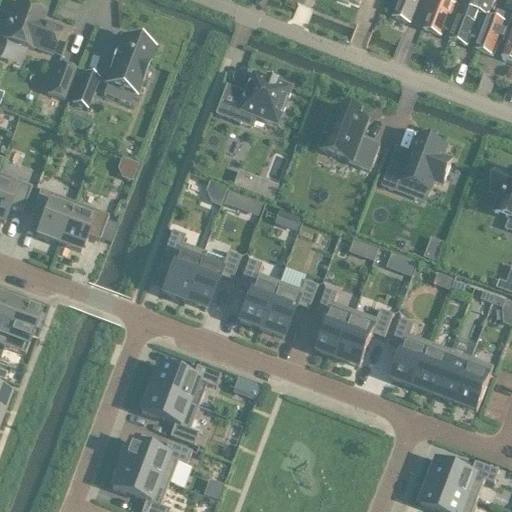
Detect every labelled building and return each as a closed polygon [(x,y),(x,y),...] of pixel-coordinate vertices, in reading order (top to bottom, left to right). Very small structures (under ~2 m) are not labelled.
[(410,22),(418,0),(399,0),(393,17),(410,22)] [(435,0),(425,28),(441,34),(444,26),(448,28),(457,3),(448,0),(435,0)] [(483,0),(464,0),(450,39),(467,46),(471,36),(474,37),(483,15),(486,16),(489,15),(491,8),(482,5),(483,0)] [(494,0),(483,0),(482,5),(491,8),(494,0)] [(4,39),(6,40),(10,44),(17,47),(23,46),(32,49),(33,47),(53,55),(62,29),(42,22),(46,12),(17,1),(4,39)] [(476,48),(493,54),(499,37),(503,38),(511,16),(498,11),(495,18),(488,16),(476,48)] [(511,31),(502,57),(511,60),(511,31)] [(155,46),(124,35),(107,82),(138,93),(155,46)] [(75,70),(57,63),(47,93),(64,100),(75,70)] [(100,78),(85,72),(74,103),(89,108),(100,78)] [(291,88),(253,74),(245,95),(238,92),(238,91),(225,86),(215,114),(228,119),(233,107),(240,110),(239,112),(277,126),(291,88)] [(342,111),(335,109),(320,150),(352,162),(351,164),(370,172),(380,146),(362,139),(369,122),(362,119),(363,115),(344,108),(342,111)] [(447,147),(419,136),(410,159),(396,153),(383,187),(399,193),(403,182),(430,192),(434,181),(443,185),(452,161),(443,157),(447,147)] [(501,196),(495,212),(511,218),(511,171),(510,171),(509,174),(500,170),(492,193),(501,196)] [(32,187),(0,175),(0,221),(4,224),(10,208),(22,212),(32,187)] [(276,187),(262,181),(256,196),(271,202),(276,187)] [(74,203),(40,190),(30,215),(43,220),(37,236),(59,244),(74,203)] [(228,192),(223,205),(234,209),(239,197),(228,192)] [(74,203),(59,244),(81,253),(87,237),(99,241),(109,216),(74,203)] [(296,233),(302,219),(291,214),(285,229),(296,233)] [(185,302),(204,252),(182,244),(185,236),(172,231),(163,256),(175,260),(163,293),(185,302)] [(432,239),(424,258),(436,263),(444,243),(432,239)] [(369,247),(365,259),(374,263),(379,250),(369,247)] [(225,260),(204,252),(185,302),(207,310),(220,277),(232,282),(241,257),(228,252),(225,260)] [(262,265),(248,260),(239,285),(252,289),(239,322),(261,331),(279,283),(258,275),(262,265)] [(406,260),(401,274),(411,278),(416,263),(406,260)] [(500,280),(496,289),(511,294),(511,269),(507,283),(500,280)] [(300,291),(279,283),(261,331),(284,339),(296,306),(308,311),(318,286),(304,281),(300,291)] [(463,294),(466,286),(455,282),(452,289),(463,294)] [(338,294),(325,289),(316,313),(328,318),(316,351),(338,359),(356,312),(335,304),(338,294)] [(495,297),(484,293),(481,300),(492,305),(495,297)] [(21,305),(0,297),(0,345),(5,347),(21,305)] [(506,301),(495,297),(492,305),(504,309),(506,301)] [(21,305),(5,347),(25,355),(41,313),(21,305)] [(377,320),(356,312),(338,359),(360,368),(373,335),(385,340),(394,315),(381,310),(377,320)] [(414,325),(401,320),(392,344),(404,349),(392,380),(414,388),(431,344),(410,336),(414,325)] [(452,351),(431,344),(414,388),(435,396),(452,351)] [(472,359),(452,351),(435,396),(455,404),(472,359)] [(494,367),(472,359),(455,404),(477,412),(494,367)] [(221,376),(196,366),(192,379),(159,366),(150,390),(188,404),(189,403),(197,382),(216,389),(221,376)] [(0,390),(0,413),(3,415),(11,395),(0,390)] [(198,407),(189,403),(188,404),(150,390),(141,413),(174,425),(169,438),(194,447),(199,434),(189,430),(198,407)] [(163,455),(130,443),(121,466),(169,484),(177,462),(187,465),(192,452),(168,443),(163,455)] [(430,484),(477,502),(485,481),(495,485),(500,471),(475,462),(471,474),(438,462),(430,484)] [(160,507),(169,484),(121,466),(112,490),(145,502),(141,511),(169,511),(170,510),(160,507)] [(223,485),(209,480),(203,496),(217,501),(223,485)] [(473,511),(477,502),(430,484),(421,507),(435,511),(473,511)]
